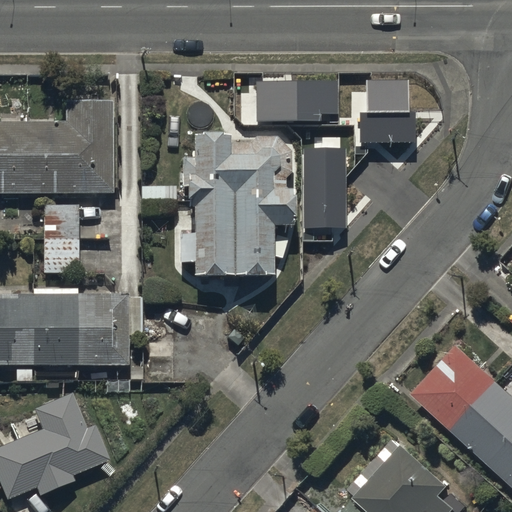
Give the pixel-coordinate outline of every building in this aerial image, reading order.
[(338,80),(257,81),(257,121),(322,121),(322,114),(338,114),(338,80)] [(408,80),(367,81),(368,112),(360,112),(360,143),(416,142),(415,111),(408,111),(408,80)] [(0,123),(0,196),(113,197),(114,106),(65,106),(65,124),(0,123)] [(193,268),(192,282),(274,283),(274,230),(293,230),(294,140),(193,139),(193,162),(189,162),(182,162),(182,192),(189,192),(189,213),(193,213),(193,239),(179,239),(179,268),(193,268)] [(346,149),(304,149),(304,228),(346,228),(346,149)] [(77,275),(77,208),(45,208),(45,275),(77,275)] [(0,299),(0,368),(130,369),(131,300),(0,299)] [(414,398),(511,489),(511,399),(459,350),(414,398)] [(0,453),(0,477),(11,502),(37,491),(42,501),(78,486),(76,480),(112,465),(97,431),(89,434),(73,397),(35,413),(44,435),(0,453)] [(472,511),(405,450),(356,502),(366,511),(472,511)]
